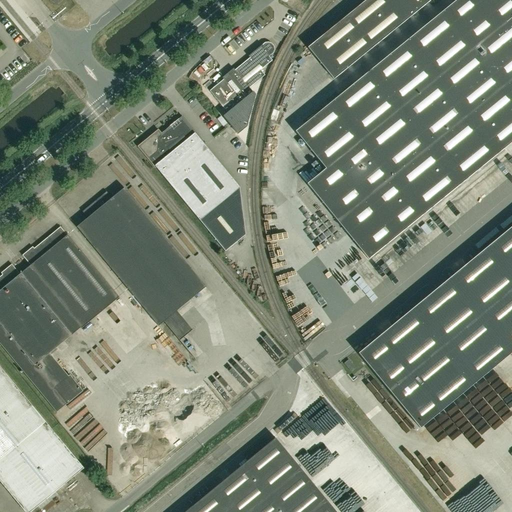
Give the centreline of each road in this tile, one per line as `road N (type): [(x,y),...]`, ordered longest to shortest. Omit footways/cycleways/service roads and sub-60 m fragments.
road 1 (unclassified): [(0,222),(264,0)]
road 2 (tertiary): [(117,91),(229,0)]
road 3 (tertiary): [(0,189),(103,103)]
